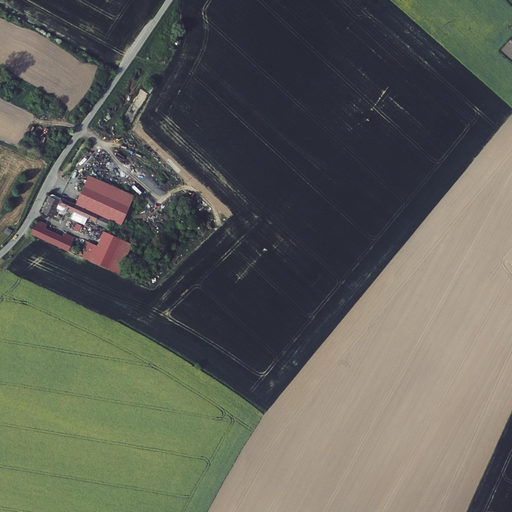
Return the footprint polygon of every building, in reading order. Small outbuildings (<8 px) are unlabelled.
[(89,176),(85,184),(130,203),(134,196),(89,176)] [(130,203),(85,184),(76,206),(110,221),(121,225),(130,203)] [(107,228),(110,221),(76,206),(51,195),(42,214),(53,218),(58,206),(96,222),(95,224),(107,228)] [(48,226),(37,221),(32,234),(69,251),(73,242),(63,237),(46,230),(48,226)] [(103,232),(96,246),(90,260),(111,270),(123,241),(103,232)] [(130,245),(123,241),(111,270),(118,274),(130,245)] [(90,260),(96,246),(87,242),(85,246),(88,248),(83,257),(90,260)]
